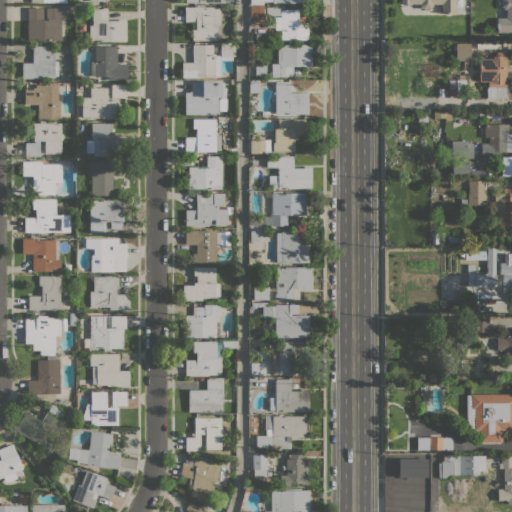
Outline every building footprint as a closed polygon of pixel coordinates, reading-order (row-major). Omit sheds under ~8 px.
[(419,3),(400,4),(400,0),(455,0),(456,13),(442,13),(441,3),(432,3),(432,6),(429,8),(422,8),(419,6),(419,3)] [(511,0),(511,32),(496,32),(497,18),(506,18),(506,9),(503,9),(501,6),(501,0),(511,0)] [(74,6),(74,12),(70,12),(70,16),(65,16),(65,6),(74,6)] [(264,18),(250,18),(250,6),(264,6),(264,18)] [(279,6),(279,15),(266,15),(266,6),(279,6)] [(61,40),(27,40),(27,7),(43,7),(43,20),(45,20),(45,8),(61,8),(61,40)] [(220,7),(220,24),(215,24),(215,40),(192,40),(192,29),(195,29),(195,21),(184,21),(184,7),(220,7)] [(126,41),(95,41),(95,40),(89,40),(89,25),(92,25),(92,8),(107,8),(107,19),(126,19),(126,41)] [(298,9),(298,22),(308,22),(307,40),(280,39),(280,30),(274,30),(274,16),(280,16),(280,9),(298,9)] [(235,43),(235,56),(232,56),(232,60),(220,60),(220,76),(198,76),(198,77),(182,77),(182,62),(192,62),(192,44),(213,44),(213,54),(215,54),(215,55),(220,55),(220,54),(219,54),(219,49),(220,49),(220,43),(235,43)] [(455,43),(470,43),(470,60),(455,60),(455,43)] [(281,44),(311,44),(311,66),(292,66),(292,76),(277,76),(277,75),(279,75),(279,74),(271,74),(271,63),(277,63),(277,45),(281,45),(281,44)] [(32,45),(54,45),(54,61),(58,61),(58,72),(54,72),(54,78),(22,78),(22,60),(32,60),(32,45)] [(116,64),(127,64),(127,79),(108,79),(108,76),(94,76),(94,75),(90,75),(90,62),(94,62),(94,46),(116,46),(116,64)] [(496,52),(503,52),(503,50),(506,50),(506,52),(507,52),(507,61),(506,61),(506,80),(507,80),(507,98),(491,98),(491,88),(488,88),(488,81),(479,81),(480,58),(493,58),(493,56),(495,56),(495,53),(496,52)] [(255,63),(266,63),(266,75),(255,75),(255,63)] [(465,97),(446,97),(447,88),(448,79),(456,79),(466,79),(465,97)] [(308,92),(308,113),(275,113),(275,88),(260,88),(260,92),(248,92),(248,80),(260,80),(260,81),(275,81),(274,81),(290,81),(290,92),(308,92)] [(185,92),(190,92),(190,83),(202,83),(202,81),(221,81),(221,82),(223,82),(223,87),(225,87),(225,95),(222,95),(222,98),(218,98),(218,114),(185,114),(185,92)] [(57,84),(57,100),(59,100),(59,117),(38,117),(38,104),(24,104),(24,89),(33,89),(33,88),(35,88),(35,84),(57,84)] [(110,97),(111,84),(126,84),(126,97),(110,97)] [(117,100),(117,118),(81,117),(81,97),(89,97),(89,87),(107,87),(107,101),(117,100)] [(215,119),(215,134),(220,134),(220,150),(216,150),(216,151),(196,151),(196,150),(185,150),(185,137),(195,137),(195,128),(193,128),(193,118),(215,119)] [(274,129),(277,129),(277,119),(304,119),(304,136),(294,136),(294,151),(272,151),(272,142),(274,142),(274,140),(274,129)] [(61,153),(44,153),(44,140),(39,140),(39,156),(25,156),(25,142),(34,142),(34,140),(33,140),(33,123),(40,123),(40,121),(45,121),(45,123),(61,123),(61,153)] [(91,123),(112,123),(112,128),(113,128),(113,131),(112,131),(112,137),(126,137),(125,156),(93,156),(93,153),(85,152),(86,140),(93,140),(93,138),(91,138),(91,123)] [(511,151),(496,151),(496,156),(481,156),(481,143),(489,143),(489,137),(484,137),(484,124),(507,124),(507,133),(511,133),(511,151)] [(270,139),(270,153),(250,153),(250,139),(270,139)] [(467,140),(467,142),(472,142),(472,157),(466,157),(466,156),(451,156),(451,140),(467,140)] [(188,166),(206,166),(206,156),(221,156),(221,188),(188,188),(188,166)] [(311,188),(277,188),(277,185),(268,185),(268,175),(277,175),(277,167),(266,167),(266,156),(293,156),(293,168),(302,168),(302,166),(311,166),(311,188)] [(511,176),(511,156),(500,156),(500,176),(511,176)] [(452,175),(452,160),(468,160),(468,175),(452,175)] [(61,182),(54,182),(54,194),(32,194),(32,186),(36,186),(36,179),(32,179),(32,175),(22,175),(22,161),(42,161),(42,163),(61,163),(61,182)] [(90,161),(122,161),(122,175),(112,175),(112,195),(90,195),(90,161)] [(468,180),(485,180),(485,204),(483,204),(483,205),(480,205),(480,204),(479,204),(479,205),(477,205),(477,204),(476,204),(476,206),(473,206),(473,204),(472,204),(472,205),(471,205),(470,204),(467,204),(467,193),(468,193),(468,183),(467,183),(467,181),(468,181),(468,180)] [(511,225),(500,225),(500,212),(494,212),(494,192),(503,192),(503,188),(510,188),(509,189),(511,189),(511,225)] [(217,207),(223,207),(223,211),(227,211),(227,223),(223,223),(223,224),(208,224),(208,226),(185,226),(185,210),(196,210),(196,192),(224,192),(224,204),(217,204),(217,207)] [(305,193),(305,214),(286,214),(286,225),(263,225),(263,217),(268,217),(271,214),(271,196),(265,196),(265,192),(271,192),(271,193),(305,193)] [(55,199),(55,214),(69,214),(69,232),(24,232),(24,218),(35,218),(35,209),(32,209),(32,199),(55,199)] [(123,200),(123,221),(121,221),(121,229),(109,229),(109,221),(105,221),(105,232),(89,232),(89,221),(90,221),(89,200),(123,200)] [(264,229),(264,241),(250,241),(250,229),(264,229)] [(446,235),(457,234),(456,229),(461,229),(462,234),(463,234),(463,241),(447,243),(446,235)] [(215,230),(215,231),(220,231),(220,247),(215,247),(215,262),(192,263),(192,253),(195,253),(195,244),(184,244),(184,230),(215,230)] [(276,232),(280,232),(280,231),(292,231),(292,232),(300,232),(300,245),(308,245),(308,262),(280,263),(280,262),(276,262),(276,232)] [(60,259),(60,271),(32,271),(32,254),(21,253),(21,238),(38,238),(38,239),(55,239),(55,259),(59,259),(60,259)] [(85,238),(117,238),(117,243),(126,243),(126,258),(125,258),(125,271),(112,271),(91,271),(90,255),(93,255),(93,248),(85,248),(85,238)] [(495,274),(496,274),(496,287),(475,286),(467,285),(467,264),(475,264),(475,272),(480,272),(480,273),(486,273),(486,272),(487,272),(487,266),(486,266),(486,248),(495,248),(495,274)] [(511,297),(507,297),(507,291),(502,292),(502,273),(499,273),(499,262),(503,262),(503,253),(510,253),(510,259),(511,259),(511,297)] [(215,267),(215,283),(219,283),(219,296),(215,296),(215,298),(202,298),(202,300),(182,300),(182,285),(193,285),(193,282),(196,282),(196,275),(193,275),(193,266),(215,267)] [(276,267),(311,267),(311,289),(293,289),(293,299),(274,299),(274,295),(275,295),(275,290),(268,290),(268,299),(253,299),(253,286),(268,286),(268,288),(275,288),(275,280),(276,280),(276,267)] [(28,309),(28,295),(41,295),(41,285),(38,285),(38,275),(50,275),(56,275),(56,276),(59,276),(60,309),(28,309)] [(82,291),(82,281),(90,281),(90,279),(93,279),(93,276),(115,276),(115,277),(118,277),(118,285),(117,285),(117,294),(129,294),(129,309),(109,309),(109,307),(89,307),(89,291),(82,291)] [(218,336),(215,336),(215,337),(184,337),(185,315),(192,315),(192,306),(203,306),(203,304),(219,304),(218,336)] [(274,306),(274,304),(289,304),(290,315),(308,315),(308,337),(274,337),(274,317),(262,317),(262,306),(274,306)] [(108,352),(108,350),(103,350),(103,348),(89,348),(89,347),(83,347),(83,338),(89,338),(89,315),(125,315),(125,328),(123,328),(123,348),(110,348),(110,350),(114,350),(114,352),(108,352)] [(32,350),(32,343),(25,343),(25,318),(35,318),(35,317),(55,317),(55,319),(58,319),(58,334),(54,334),(54,350),(53,350),(45,350),(32,350)] [(488,332),(461,332),(461,317),(488,317),(488,332)] [(511,357),(505,357),(505,349),(497,349),(496,338),(503,338),(503,335),(511,335),(511,357)] [(235,341),(235,348),(222,347),(222,340),(235,341)] [(185,374),(185,360),(196,360),(196,352),(192,352),(192,341),(221,341),(221,357),(220,357),(220,375),(185,374)] [(305,341),(305,358),(294,359),(294,374),(271,374),(271,352),(277,352),(277,341),(305,341)] [(118,353),(118,370),(128,370),(128,386),(120,386),(106,386),(106,385),(96,385),(96,383),(91,383),(91,365),(89,365),(89,353),(118,353)] [(60,393),(27,394),(27,380),(39,380),(39,370),(37,370),(37,359),(59,359),(60,393)] [(265,376),(250,376),(250,362),(265,362),(265,376)] [(222,411),(188,411),(188,389),(206,389),(206,379),(222,379),(222,411)] [(290,379),(290,391),(300,391),(300,389),(308,389),(308,411),(274,411),(274,410),(268,410),(268,397),(274,397),(274,379),(290,379)] [(90,403),(90,391),(107,391),(106,407),(111,407),(111,391),(126,391),(126,405),(116,405),(116,407),(117,407),(117,425),(90,425),(90,419),(81,419),(86,403),(90,403)] [(511,394),(511,441),(505,441),(505,430),(502,430),(502,442),(479,442),(479,436),(471,436),(471,429),(466,429),(466,395),(470,395),(470,394),(511,394)] [(64,411),(60,418),(47,410),(51,404),(64,411)] [(43,447),(14,430),(26,410),(41,420),(47,411),(59,419),(49,437),(59,443),(53,452),(43,446),(43,447)] [(305,415),(305,437),(293,438),(293,437),(290,437),(290,448),(271,448),(271,446),(256,446),(255,435),(265,435),(265,429),(266,429),(266,415),(271,416),(305,415)] [(193,417),(221,417),(221,449),(205,449),(205,434),(200,434),(200,451),(185,451),(184,437),(193,437),(193,417)] [(112,433),(111,443),(109,443),(107,453),(120,454),(118,468),(86,464),(86,463),(75,462),(77,448),(88,449),(90,431),(112,433)] [(451,437),(452,450),(416,450),(416,437),(451,437)] [(23,468),(14,472),(17,477),(5,482),(2,477),(0,477),(0,448),(12,443),(23,468)] [(266,469),(265,469),(266,477),(253,477),(253,469),(252,469),(252,454),(253,454),(253,452),(257,452),(257,454),(266,454),(266,469)] [(307,476),(307,484),(304,484),(304,483),(289,484),(289,486),(283,486),(283,475),(285,475),(285,452),(303,452),(303,458),(307,458),(307,476)] [(459,454),(459,455),(485,456),(484,471),(479,471),(479,475),(453,474),(453,478),(441,478),(441,475),(438,475),(438,462),(440,462),(441,461),(442,461),(442,454),(453,454),(459,454)] [(220,460),(217,481),(214,480),(210,500),(190,496),(193,478),(179,476),(182,462),(192,464),(194,455),(220,460)] [(511,503),(507,503),(507,500),(497,500),(497,489),(503,489),(503,468),(500,468),(500,456),(511,456),(511,503)] [(435,473),(418,474),(418,461),(435,460),(435,473)] [(106,477),(105,480),(107,481),(107,483),(115,486),(110,499),(97,494),(92,508),(71,500),(77,484),(80,485),(86,469),(106,477)] [(270,511),(270,490),(309,490),(308,511),(263,511),(270,511)] [(18,495),(27,494),(27,503),(19,503),(18,495)] [(189,502),(208,511),(207,511),(187,511),(188,510),(185,509),(189,502)]
